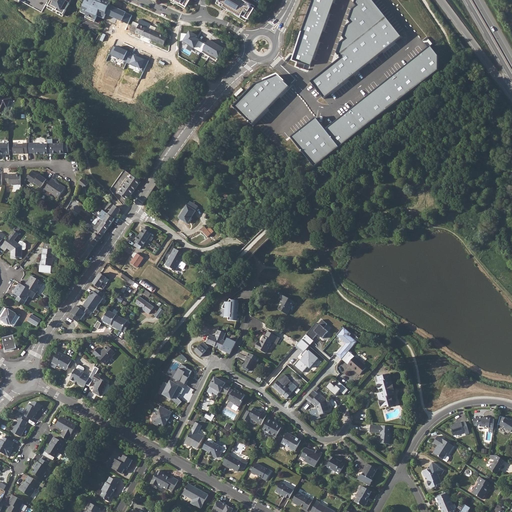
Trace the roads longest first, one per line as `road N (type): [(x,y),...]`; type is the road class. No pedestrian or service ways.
road 1 (residential): [(133,209),(196,249),(232,240),(257,258),(244,330),(224,368)]
road 2 (tertiary): [(45,335),(133,209)]
road 3 (tertiary): [(133,209),(219,90)]
road 4 (residential): [(401,471),(421,433),(446,411),(480,401),(511,405)]
road 5 (residential): [(224,368),(317,437),(343,433)]
